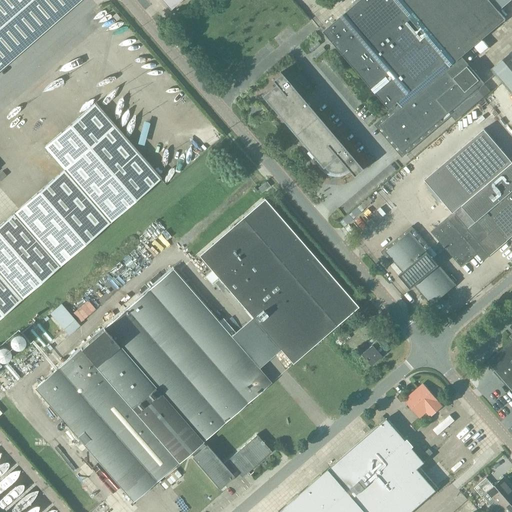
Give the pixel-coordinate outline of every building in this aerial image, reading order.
[(0,0),(0,71),(81,0),(0,0)] [(182,0),(161,0),(170,10),(182,0)] [(473,93),(484,84),(462,57),(506,20),(489,0),(360,0),(323,32),(372,89),(376,86),(379,90),(375,93),(390,110),(399,102),(402,107),(380,126),(403,152),(449,113),(455,120),(479,100),(473,93)] [(322,44),(312,48),(316,57),(326,52),(322,44)] [(511,95),(511,51),(490,70),(511,95)] [(322,168),(324,167),(326,170),(330,172),(332,172),(332,174),(338,174),(338,172),(339,172),(343,171),(347,169),(353,177),(362,169),(281,73),(272,81),(275,84),(261,96),(322,168)] [(0,318),(160,180),(95,104),(45,148),(64,170),(0,225),(0,318)] [(484,129),(424,181),(453,214),(461,206),(476,223),(468,230),(463,224),(457,230),(449,220),(447,219),(432,232),(462,267),(477,253),(484,261),(490,256),(490,255),(499,248),(511,236),(511,162),(507,157),(484,129)] [(262,193),(270,187),(267,182),(258,188),(262,193)] [(358,307),(265,199),(199,256),(293,364),(358,307)] [(380,207),(386,213),(394,206),(388,200),(380,207)] [(457,280),(452,275),(449,278),(438,265),(439,265),(427,251),(427,252),(410,232),(386,253),(403,272),(399,275),(411,289),(415,286),(431,305),(441,297),(443,300),(444,299),(444,300),(448,297),(447,296),(448,295),(446,293),(455,285),(454,283),(457,280)] [(360,233),(355,236),(359,243),(365,240),(360,233)] [(241,478),(248,472),(271,452),(256,435),(223,464),(206,446),(205,447),(202,443),(270,384),(171,270),(103,329),(35,388),(134,502),(190,452),(194,456),(192,458),(219,489),(233,477),(232,475),(235,471),(241,478)] [(458,305),(468,294),(458,285),(448,296),(458,305)] [(61,304),(50,314),(64,329),(75,319),(61,304)] [(5,329),(16,351),(20,349),(27,362),(36,357),(18,322),(5,329)] [(337,347),(344,341),(349,336),(345,331),(333,342),(337,347)] [(511,338),(511,341),(488,362),(495,371),(495,372),(496,371),(500,376),(499,377),(502,380),(502,379),(511,389),(511,335),(510,337),(511,338)] [(382,349),(385,353),(386,353),(376,341),(360,355),(370,367),(381,357),(378,353),(382,349)] [(5,373),(1,376),(8,384),(12,381),(5,373)] [(406,403),(418,417),(425,411),(430,418),(442,407),(435,398),(434,398),(424,387),(406,403)] [(412,448),(387,419),(278,511),(413,511),(436,492),(417,470),(425,463),(424,462),(433,454),(429,449),(424,454),(416,444),(412,448)] [(160,483),(164,488),(175,479),(175,478),(180,473),(176,469),(160,483)] [(504,479),(494,487),(486,478),(474,489),(469,493),(473,498),(478,494),(481,497),(486,493),(486,494),(487,493),(488,494),(489,493),(501,507),(511,497),(511,490),(504,480),(505,480),(504,479)] [(511,511),(511,497),(501,507),(505,511),(511,511)]
